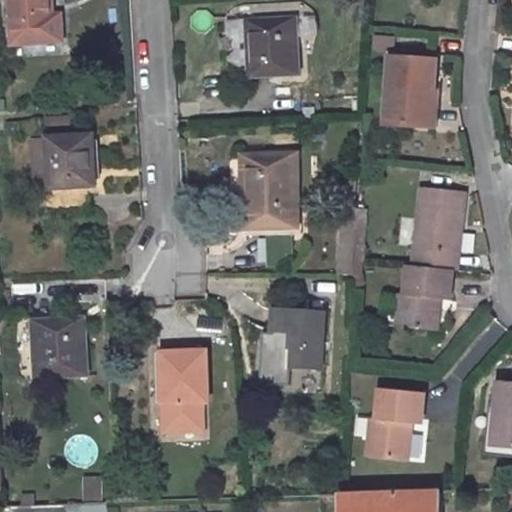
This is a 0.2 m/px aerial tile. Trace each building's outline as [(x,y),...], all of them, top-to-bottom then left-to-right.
[(48,0),(8,0),(10,44),(59,44),(58,21),(50,21),(48,0)] [(291,22),(241,25),(245,84),(295,80),(291,22)] [(434,63),(394,60),(389,127),(419,129),(422,93),(431,93),(434,63)] [(419,129),(428,130),(431,93),(422,93),(419,129)] [(89,132),(44,135),(52,211),(89,208),(86,183),(85,165),(93,164),(89,132)] [(290,158),(241,160),(244,232),(293,230),(290,158)] [(86,183),(95,183),(93,164),(85,165),(86,183)] [(465,195),(421,191),(415,270),(454,274),(457,226),(462,227),(465,195)] [(361,280),(362,220),(337,220),(336,279),(361,280)] [(415,270),(410,270),(407,300),(402,299),(400,332),(439,335),(441,303),(451,304),(454,274),(415,270)] [(295,328),(294,357),(293,364),(323,365),(326,310),(277,306),(276,326),(295,328)] [(85,315),(36,318),(39,376),(87,375),(85,315)] [(275,356),(294,357),(295,328),(276,326),(275,356)] [(207,357),(164,357),(164,435),(201,434),(202,406),(209,406),(207,357)] [(311,392),(315,378),(296,373),(293,387),(311,392)] [(511,382),(506,382),(503,413),(506,413),(503,443),(511,443),(511,382)] [(423,398),(381,394),(377,424),(371,424),(366,463),(409,468),(412,430),(421,431),(423,398)] [(503,413),(496,412),(492,453),(511,455),(511,443),(503,443),(506,413),(503,413)] [(103,501),(103,477),(84,477),(84,501),(103,501)] [(341,511),(443,511),(444,493),(342,498),(341,511)]
